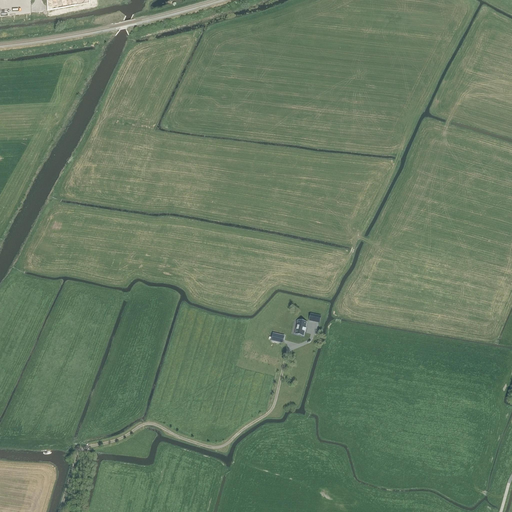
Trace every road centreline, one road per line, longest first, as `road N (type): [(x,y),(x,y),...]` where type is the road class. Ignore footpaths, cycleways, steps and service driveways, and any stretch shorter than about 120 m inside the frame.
road 1 (track): [(31,232),(48,232),(68,190),(97,201),(372,240),(427,123),(511,146)]
road 2 (unclassified): [(59,511),(82,448),(146,423),(224,446),(271,410),(280,378)]
